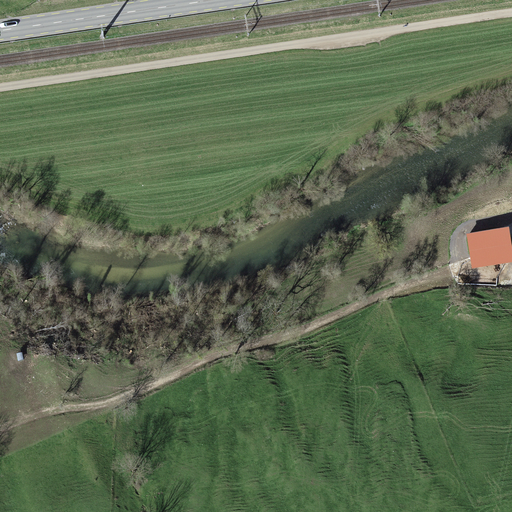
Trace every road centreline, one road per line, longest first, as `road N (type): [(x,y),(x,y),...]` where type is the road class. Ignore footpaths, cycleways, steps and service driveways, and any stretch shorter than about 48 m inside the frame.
road 1 (unclassified): [(0,88),(511,12)]
road 2 (track): [(472,272),(382,291),(120,398),(0,428)]
road 3 (primary): [(0,30),(209,0)]
